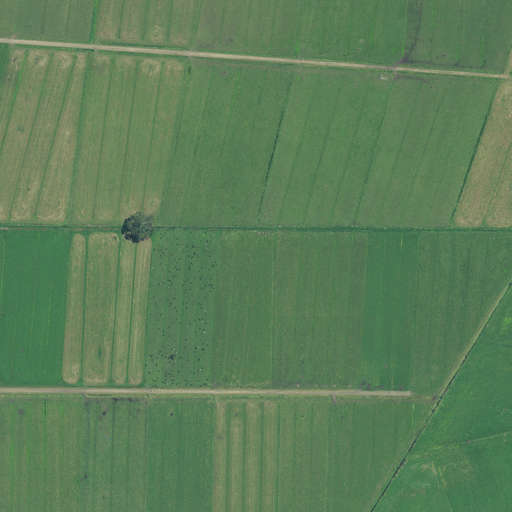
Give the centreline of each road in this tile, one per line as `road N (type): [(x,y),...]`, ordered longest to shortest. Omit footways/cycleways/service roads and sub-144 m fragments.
road 1 (track): [(0,37),(497,74)]
road 2 (track): [(357,390),(0,388)]
